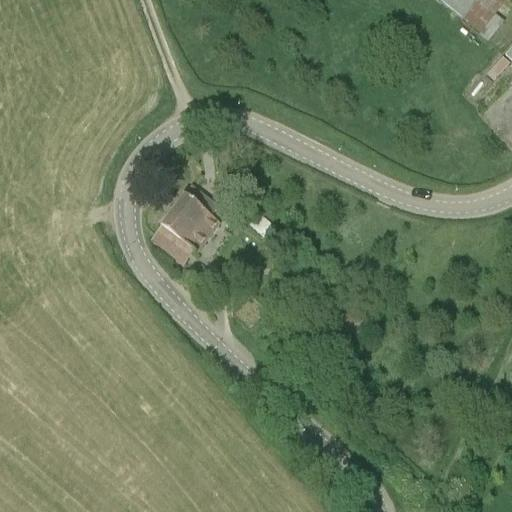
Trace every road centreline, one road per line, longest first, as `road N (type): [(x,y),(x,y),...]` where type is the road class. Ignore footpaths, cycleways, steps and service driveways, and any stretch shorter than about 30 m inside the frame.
road 1 (tertiary): [(381,511),(357,478),(154,281),(127,227),(134,172),(173,133),(220,119),(249,124),(426,206),(482,205),(511,192)]
road 2 (track): [(420,511),(511,356)]
road 3 (track): [(191,124),(144,0)]
